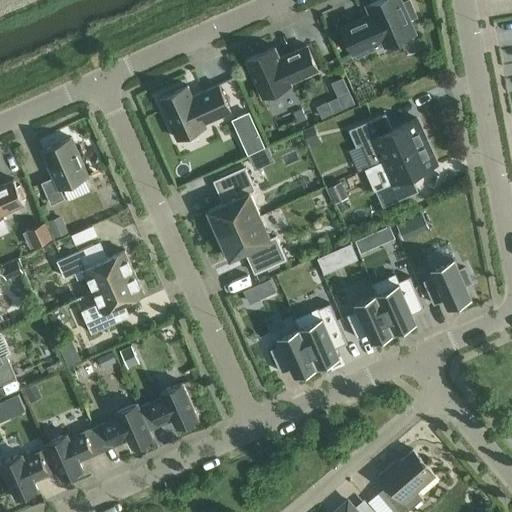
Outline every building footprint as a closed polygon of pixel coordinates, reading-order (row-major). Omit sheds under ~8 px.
[(364,17),(342,27),(353,53),(355,53),(356,56),(373,48),(372,45),(382,40),(385,45),(415,32),(409,19),(416,15),(409,0),(407,0),(402,3),(400,0),(378,0),(367,5),(372,17),(365,20),(364,17)] [(245,59),(262,96),(291,83),(291,82),(318,70),(307,45),(279,57),(275,46),(245,59)] [(330,108),(365,90),(351,64),(316,82),(330,108)] [(449,89),(444,75),(422,81),(426,95),(449,89)] [(188,85),(159,98),(177,138),(206,125),(205,122),(230,111),(218,84),(192,96),(188,85)] [(376,117),(349,129),(356,146),(361,143),(371,165),(381,161),(427,141),(416,118),(383,133),(376,117)] [(41,182),(51,204),(65,198),(60,187),(88,175),(71,137),(42,150),(54,176),(41,182)] [(391,183),(375,190),(383,206),(410,194),(403,178),(437,164),(427,141),(381,161),(391,183)] [(210,213),(206,214),(215,235),(264,213),(253,190),(259,188),(249,165),(214,180),(224,202),(208,209),(210,213)] [(426,190),(443,185),(441,175),(423,180),(426,190)] [(14,179),(0,185),(0,218),(4,216),(3,214),(25,204),(14,179)] [(264,213),(215,235),(224,255),(228,254),(230,257),(245,250),(255,272),(290,257),(279,234),(274,236),(264,213)] [(33,228),(40,243),(51,238),(45,223),(33,228)] [(93,290),(134,272),(124,250),(100,260),(93,243),(56,260),(64,277),(74,272),(77,278),(86,274),(93,290)] [(431,268),(434,275),(423,280),(433,303),(445,298),(448,306),(471,296),(466,284),(471,282),(465,267),(459,269),(454,258),(431,268)] [(134,272),(93,290),(98,302),(81,310),(91,332),(121,319),(115,306),(144,294),(134,272)] [(395,274),(372,284),(376,293),(377,292),(394,330),(415,320),(412,313),(423,308),(409,276),(398,281),(395,274)] [(358,309),(347,314),(357,337),(368,332),(372,340),(394,330),(377,292),(376,293),(355,302),(358,309)] [(319,308),(295,318),(299,327),(300,326),(317,364),(339,354),(336,347),(347,342),(333,310),(330,303),(319,308)] [(281,344),(270,349),(281,372),(292,367),(295,374),(317,364),(300,326),(299,327),(278,336),(281,344)] [(0,331),(0,382),(16,376),(6,355),(10,353),(0,331)] [(79,353),(85,370),(127,356),(121,339),(79,353)] [(139,406),(148,428),(172,417),(177,427),(198,418),(182,382),(160,391),(163,396),(139,406)] [(30,388),(0,394),(0,411),(34,404),(30,388)] [(93,427),(103,448),(127,438),(132,447),(153,438),(148,428),(139,406),(137,402),(115,411),(118,416),(93,427)] [(78,459),(103,448),(93,427),(69,438),(67,433),(45,442),(48,447),(57,469),(62,479),(83,469),(78,459)] [(33,479),(57,469),(48,447),(24,458),(22,453),(1,462),(17,499),(38,489),(33,479)] [(417,490),(435,474),(413,449),(395,464),(393,462),(379,473),(388,483),(378,492),(395,511),(405,511),(423,497),(417,490)] [(358,511),(348,500),(333,511),(358,511)]
